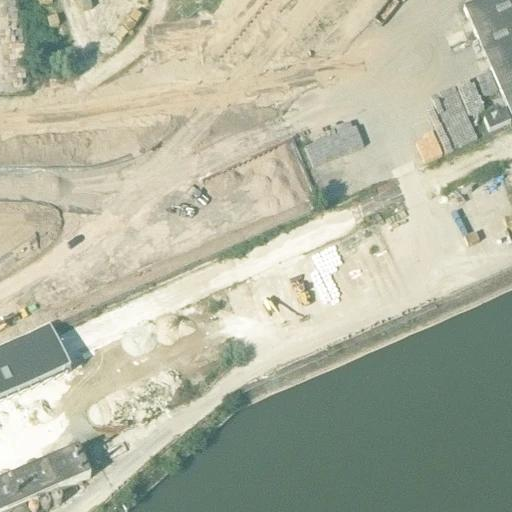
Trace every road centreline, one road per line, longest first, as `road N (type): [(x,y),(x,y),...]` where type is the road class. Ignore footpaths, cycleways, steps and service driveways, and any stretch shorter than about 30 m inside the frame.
road 1 (unclassified): [(117,201),(312,0)]
road 2 (unclassified): [(0,294),(52,262),(117,201)]
